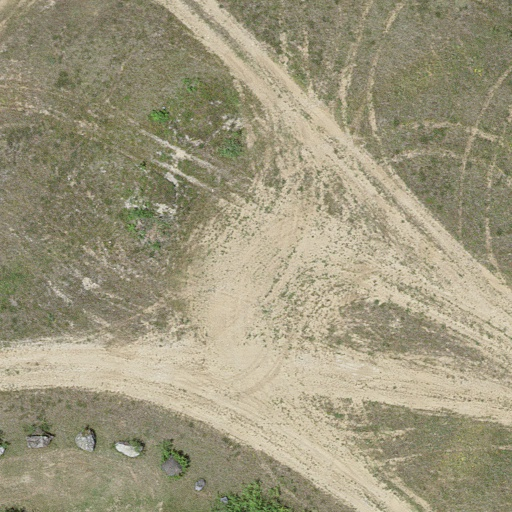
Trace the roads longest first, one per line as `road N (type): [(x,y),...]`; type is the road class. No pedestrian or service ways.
road 1 (track): [(511,308),(189,0)]
road 2 (track): [(403,511),(208,394),(86,372),(0,390)]
road 3 (track): [(208,394),(511,404)]
